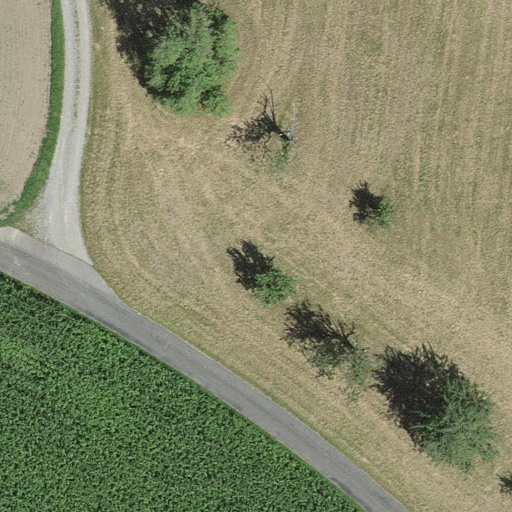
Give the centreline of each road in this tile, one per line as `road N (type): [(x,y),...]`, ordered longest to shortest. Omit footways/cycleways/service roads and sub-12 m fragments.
road 1 (residential): [(0,245),(249,400),(371,511)]
road 2 (track): [(84,0),(94,30),(45,266)]
